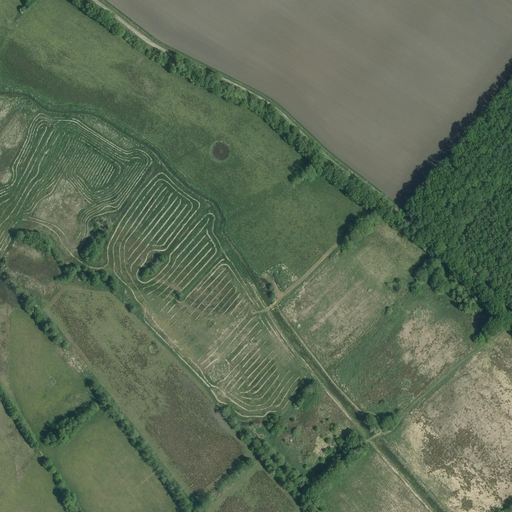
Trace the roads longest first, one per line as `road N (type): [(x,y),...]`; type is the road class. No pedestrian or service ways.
road 1 (track): [(92,0),(145,39),(275,107),(328,159),(462,259),(511,312)]
road 2 (track): [(511,119),(423,230)]
